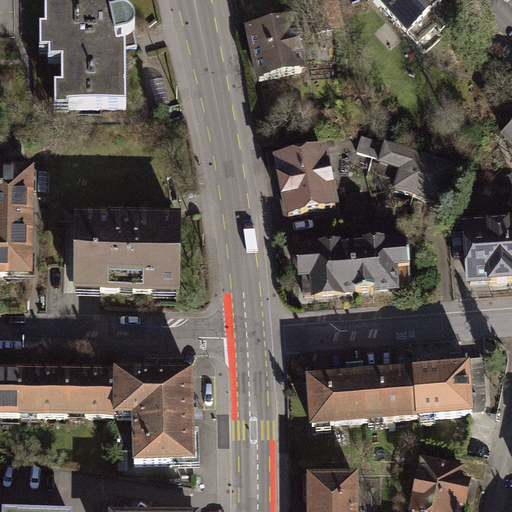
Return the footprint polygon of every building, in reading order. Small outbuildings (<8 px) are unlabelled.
[(69,98),(69,111),(127,110),(126,48),(117,49),(117,40),(123,40),(128,39),(131,37),(133,36),(134,33),(135,32),(135,30),(135,24),(134,21),(134,20),(132,19),(131,17),(129,16),(126,15),(124,15),(121,15),(119,15),(114,17),(114,13),(113,13),(113,10),(120,10),(120,0),(59,0),(59,7),(46,8),(46,37),(56,37),(56,51),(62,51),(63,98),(69,98)] [(336,0),(310,0),(313,13),(338,8),(336,0)] [(459,19),(441,0),(364,0),(411,52),(433,32),(438,38),(459,19)] [(293,24),(241,35),(252,89),(304,78),(293,24)] [(511,127),(493,145),(511,166),(511,127)] [(453,172),(369,144),(363,163),(390,172),(383,193),(439,212),(453,172)] [(321,157),(268,170),(283,228),(336,214),(321,157)] [(0,278),(31,280),(33,176),(0,175),(0,278)] [(180,224),(81,223),(80,293),(179,294),(180,224)] [(511,230),(458,234),(462,294),(511,291),(511,230)] [(358,252),(346,252),(348,302),(406,298),(403,249),(384,250),(384,239),(357,241),(358,252)] [(346,252),(294,255),(297,304),(348,302),(346,252)] [(486,403),(483,360),(450,362),(451,371),(416,374),(420,421),(472,417),(472,414),(484,413),(486,403)] [(399,376),(363,379),(366,425),(420,421),(416,374),(415,367),(398,368),(399,376)] [(347,381),(311,383),(314,428),(366,425),(363,379),(362,371),(346,372),(347,381)] [(23,375),(0,375),(0,418),(23,419),(23,375)] [(70,376),(23,375),(23,419),(69,420),(70,376)] [(117,377),(70,376),(69,420),(116,421),(117,377)] [(193,377),(117,377),(116,421),(135,420),(137,469),(195,467),(193,377)] [(463,473),(423,464),(412,511),(462,511),(463,507),(464,507),(469,485),(461,483),(463,473)] [(356,511),(356,481),(312,481),(312,511),(356,511)]
